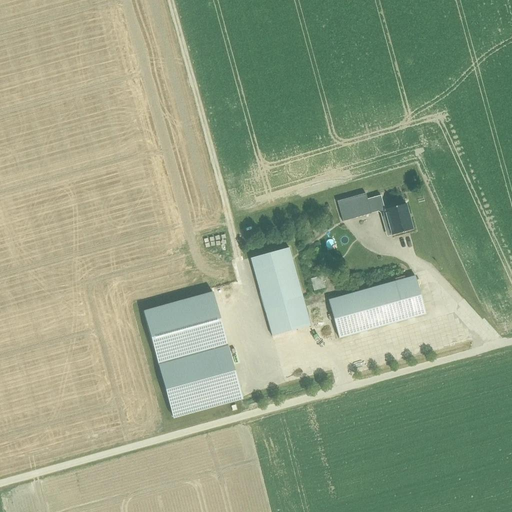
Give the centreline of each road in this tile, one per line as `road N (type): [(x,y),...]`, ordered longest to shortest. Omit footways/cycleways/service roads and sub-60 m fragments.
road 1 (unclassified): [(511,342),(0,484)]
road 2 (track): [(342,389),(333,355),(265,374),(241,247),(174,0)]
